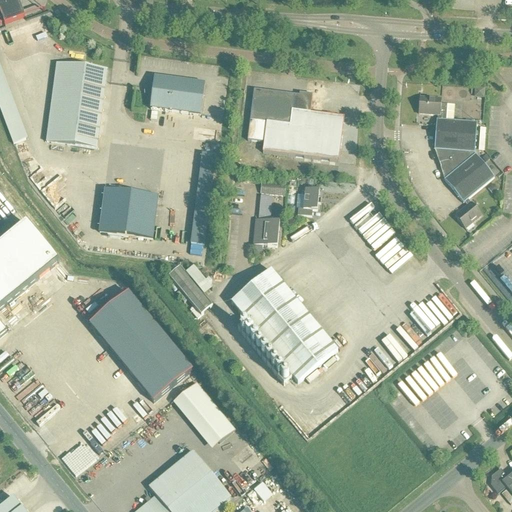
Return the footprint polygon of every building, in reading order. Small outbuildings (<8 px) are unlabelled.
[(0,0),(0,25),(4,24),(5,26),(25,19),(19,0),(0,0)] [(107,73),(57,66),(46,143),(97,150),(107,73)] [(0,111),(13,147),(28,142),(0,68),(0,111)] [(205,86),(155,80),(151,112),(201,118),(205,86)] [(248,143),(264,145),(263,155),(339,165),(344,120),(310,115),(313,97),(300,96),(299,98),(254,92),(248,143)] [(419,116),(438,117),(440,118),(441,107),(441,102),(419,100),(419,116)] [(440,118),(438,117),(437,122),(435,152),(437,152),(446,181),(444,183),(463,206),(464,205),(468,209),(455,219),(465,231),(481,218),(468,202),(494,180),(475,157),(474,155),(477,125),(453,124),(454,108),(441,107),(440,118)] [(195,244),(209,245),(219,155),(206,154),(195,244)] [(262,184),(261,197),(285,199),(286,186),(262,184)] [(488,191),(492,197),(498,192),(494,187),(488,191)] [(319,193),(305,192),(303,212),(298,211),(297,218),(312,220),(313,213),(317,214),(318,207),(321,207),(321,200),(319,200),(319,193)] [(119,195),(114,237),(139,240),(144,198),(119,195)] [(408,250),(382,218),(379,220),(377,217),(358,233),(387,267),(408,250)] [(280,225),(256,222),(253,248),(277,250),(280,225)] [(27,226),(0,247),(0,340),(7,335),(0,325),(0,313),(59,265),(27,226)] [(298,279),(318,260),(314,256),(294,275),(298,279)] [(419,260),(418,261),(414,256),(395,273),(402,281),(406,278),(401,273),(405,270),(410,276),(423,265),(419,260)] [(186,277),(180,270),(169,280),(201,319),(213,309),(204,299),(212,293),(208,289),(206,285),(194,270),(186,277)] [(231,306),(247,325),(293,381),(298,387),(338,355),(271,274),(231,306)] [(436,281),(413,298),(421,309),(402,324),(420,346),(460,315),(442,292),(443,290),(436,281)] [(163,336),(129,295),(90,328),(155,405),(193,373),(194,373),(183,360),(163,336)] [(197,386),(173,406),(212,453),(236,433),(197,386)] [(193,455),(149,491),(156,499),(140,511),(217,511),(231,501),(193,455)] [(511,476),(507,480),(501,472),(491,480),(490,489),(498,498),(506,491),(511,498),(511,476)] [(511,500),(506,493),(502,497),(510,507),(511,506),(511,500)] [(0,511),(23,511),(14,500),(5,507),(0,501),(0,511)]
